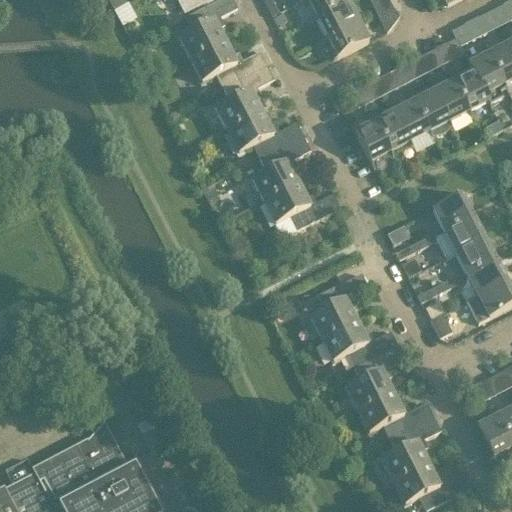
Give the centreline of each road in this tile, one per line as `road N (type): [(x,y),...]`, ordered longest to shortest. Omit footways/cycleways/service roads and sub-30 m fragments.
road 1 (residential): [(497,511),(429,371)]
road 2 (residential): [(429,371),(368,241)]
road 3 (residential): [(299,98),(423,37)]
road 4 (residential): [(356,214),(299,98)]
